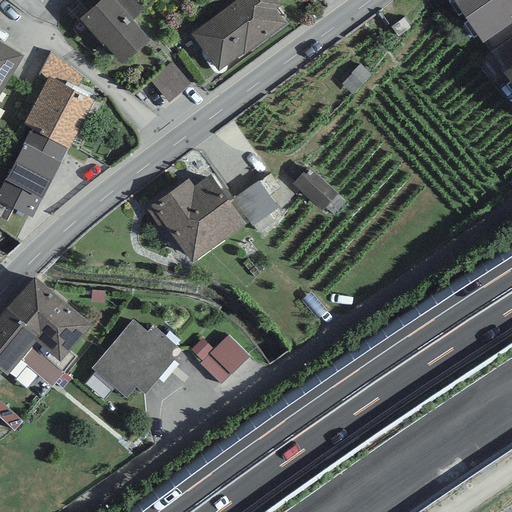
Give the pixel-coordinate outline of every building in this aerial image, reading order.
[(133,18),(117,0),(97,0),(79,16),(121,61),(149,35),(133,18)] [(117,0),(133,18),(145,8),(138,0),(117,0)] [(278,0),(233,0),(191,32),(218,68),(242,50),(244,52),(285,20),(275,7),(280,2),(278,0)] [(511,0),(455,0),(482,37),(511,15),(511,0)] [(0,90),(23,52),(0,37),(0,104),(2,101),(0,99),(0,90)] [(50,51),(38,74),(46,78),(49,73),(75,87),(83,76),(50,51)] [(154,80),(167,105),(191,92),(178,68),(154,80)] [(75,87),(49,73),(46,78),(23,120),(32,125),(68,144),(93,97),(75,87)] [(32,125),(24,138),(60,158),(68,144),(32,125)] [(24,138),(6,176),(42,194),(60,158),(24,138)] [(309,163),(293,181),(322,206),(338,189),(309,163)] [(188,176),(151,203),(151,204),(191,259),(245,220),(210,171),(194,183),(188,176)] [(271,172),(259,180),(269,193),(280,185),(271,172)] [(0,197),(32,213),(42,194),(6,176),(0,186),(0,197)] [(258,179),(233,197),(252,223),(277,205),(269,193),(259,180),(258,179)] [(34,272),(7,304),(39,332),(35,337),(60,358),(91,321),(34,272)] [(7,304),(0,312),(0,364),(8,371),(35,337),(39,332),(7,304)] [(147,329),(133,317),(91,367),(126,396),(137,384),(144,390),(181,347),(153,323),(147,329)] [(196,360),(221,389),(253,361),(227,332),(196,360)] [(55,389),(67,374),(51,360),(56,355),(39,341),(22,361),(55,389)]
